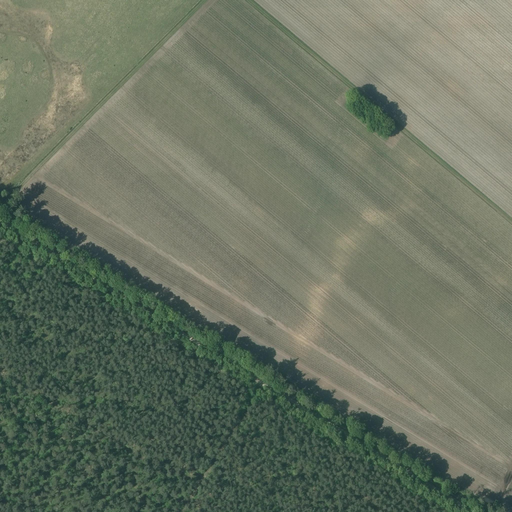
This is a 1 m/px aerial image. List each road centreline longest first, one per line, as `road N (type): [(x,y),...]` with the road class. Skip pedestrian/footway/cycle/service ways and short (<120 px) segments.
road 1 (unclassified): [(0,221),(473,511)]
road 2 (track): [(0,201),(203,0)]
road 3 (track): [(263,382),(179,511)]
